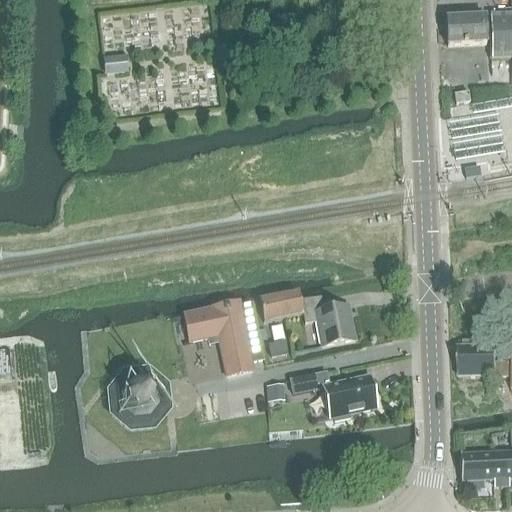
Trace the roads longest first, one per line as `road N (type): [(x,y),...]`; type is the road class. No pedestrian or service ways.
road 1 (tertiary): [(429,292),(415,0)]
road 2 (tertiary): [(428,511),(429,292)]
